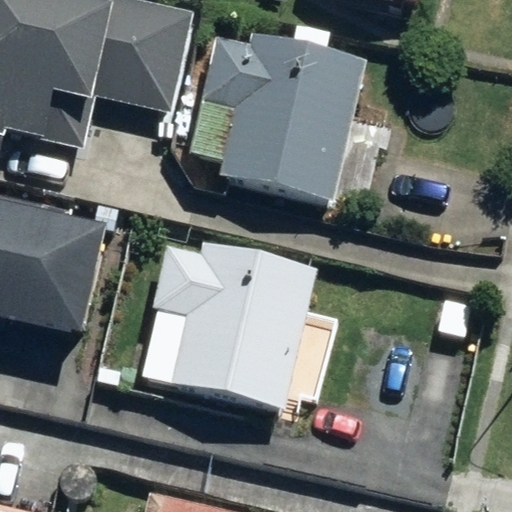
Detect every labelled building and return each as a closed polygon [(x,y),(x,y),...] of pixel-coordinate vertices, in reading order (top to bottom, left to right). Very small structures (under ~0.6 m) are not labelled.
[(0,0),(0,167),(3,168),(9,142),(89,160),(102,105),(171,121),(194,21),(103,0),(99,17),(22,0),(0,0)] [(359,0),(420,14),(423,0),(359,0)] [(220,188),(336,215),(369,72),(253,45),(250,57),(217,49),(190,164),(224,172),(220,188)] [(40,214),(0,205),(0,332),(83,351),(108,244),(69,235),(73,219),(40,212),(40,214)] [(144,390),(287,422),(318,281),(203,256),(201,266),(168,258),(154,323),(159,324),(144,390)]
